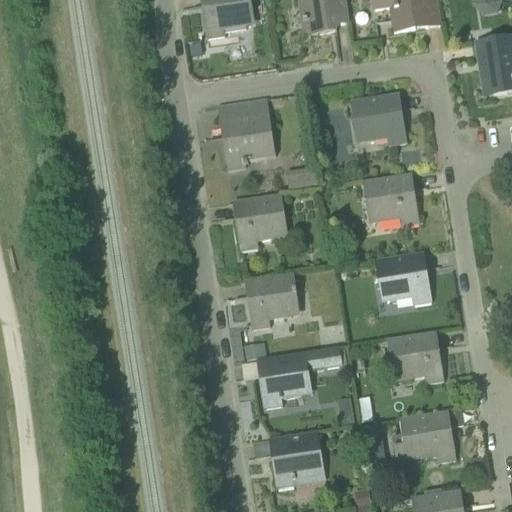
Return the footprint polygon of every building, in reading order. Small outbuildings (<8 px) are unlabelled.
[(244,15),(253,13),(250,0),(203,0),(206,15),(203,16),(207,43),(225,40),(224,33),(247,29),(244,15)] [(297,0),(304,40),(336,35),(335,29),(349,27),(344,0),(297,0)] [(390,12),(394,36),(415,33),(415,31),(424,30),(425,32),(441,29),(436,0),(371,0),(374,14),(390,12)] [(501,5),(489,1),(484,16),(490,18),(497,16),(501,5)] [(493,99),(511,95),(511,41),(477,47),(483,88),(491,87),(493,99)] [(396,99),(351,107),(357,147),(388,143),(389,150),(407,147),(403,119),(399,120),(396,99)] [(276,161),(270,119),(267,104),(221,111),(227,147),(223,147),(228,175),(247,172),(245,165),(276,161)] [(317,188),(316,175),(288,176),(288,189),(317,188)] [(401,230),(420,227),(415,199),(412,200),(409,179),(363,186),(369,227),(400,223),(401,230)] [(236,227),(240,255),(259,252),(258,245),(288,240),(282,199),(236,206),(239,227),(236,227)] [(421,258),(401,261),(375,266),(382,307),(413,302),(413,309),(432,306),(428,278),(424,279),(421,258)] [(248,306),(252,334),(271,331),(270,324),(300,319),(294,279),(248,285),(251,306),(248,306)] [(426,388),(444,385),(440,357),(436,358),(433,338),(388,345),(394,386),(425,381),(426,388)] [(264,347),(245,351),(247,365),(267,362),(264,347)] [(340,352),(321,355),(324,374),(343,371),(340,352)] [(313,399),(306,357),(260,364),(264,385),(260,385),(264,413),(284,410),(283,404),(313,399)] [(343,427),(355,424),(351,401),(339,403),(343,427)] [(373,425),(371,413),(360,415),(361,427),(373,425)] [(437,461),(438,467),(456,464),(452,436),(448,437),(445,417),(400,424),(402,439),(393,440),(394,450),(404,449),(406,465),(437,461)] [(363,432),(366,451),(379,449),(376,430),(363,432)] [(272,465),(276,492),(296,489),(295,482),(325,478),(319,437),(273,444),(276,464),(272,465)] [(355,495),(357,511),(371,509),(369,493),(355,495)] [(456,511),(454,496),(411,503),(412,511),(456,511)]
